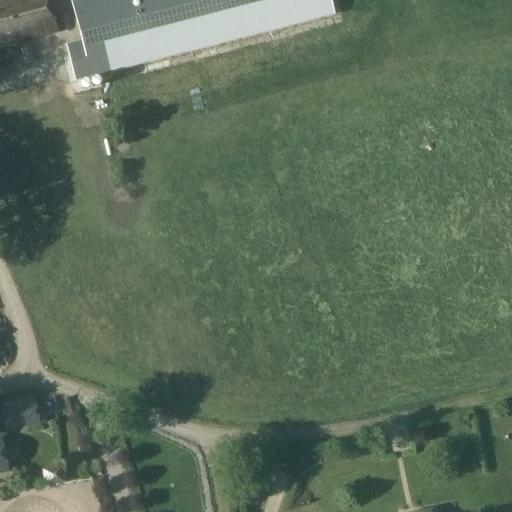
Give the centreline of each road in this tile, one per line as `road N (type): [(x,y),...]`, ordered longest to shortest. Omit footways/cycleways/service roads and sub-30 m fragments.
road 1 (unclassified): [(0,381),(37,378),(171,427),(241,437),(406,414)]
road 2 (unknown): [(37,378),(41,325),(0,213)]
